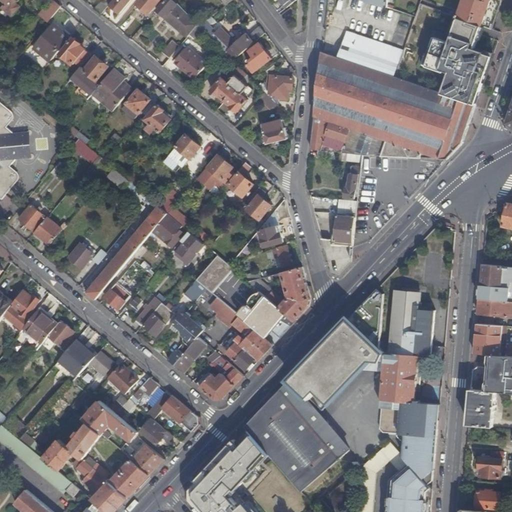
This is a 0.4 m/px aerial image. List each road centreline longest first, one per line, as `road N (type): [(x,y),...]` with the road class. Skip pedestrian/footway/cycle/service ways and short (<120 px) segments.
road 1 (residential): [(479,164),(447,511)]
road 2 (residential): [(69,0),(298,194)]
road 3 (residential): [(224,425),(0,234)]
road 4 (primary): [(331,311),(479,164)]
road 5 (primary): [(224,425),(331,311)]
road 6 (residential): [(298,194),(314,56)]
road 7 (residential): [(331,311),(298,194)]
